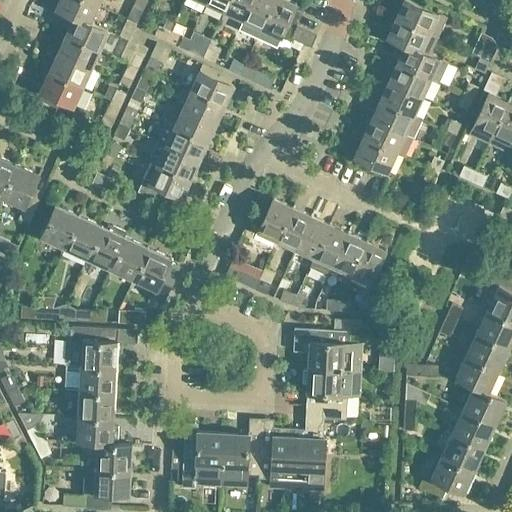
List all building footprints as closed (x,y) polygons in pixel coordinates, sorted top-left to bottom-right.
[(107,32),(108,31),(90,22),(98,5),(87,0),(58,0),(55,8),(107,32)] [(205,3),(206,0),(183,0),(183,2),(202,10),(205,3)] [(224,11),(228,0),(206,0),(205,3),(224,11)] [(242,20),(251,0),(228,0),(224,11),(242,20)] [(261,29),(274,0),(251,0),(242,20),(261,29)] [(280,37),(296,3),(290,0),(274,0),(261,29),(262,29),(258,38),(274,45),(278,36),(280,37)] [(445,17),(407,0),(402,0),(394,17),(436,37),(445,17)] [(297,23),(304,9),(296,5),(289,20),(297,23)] [(137,23),(142,11),(132,7),(127,18),(137,23)] [(107,32),(55,8),(55,9),(73,17),(65,35),(99,51),(107,32)] [(428,55),(428,54),(436,37),(394,17),(386,36),(428,55)] [(131,34),(137,23),(127,18),(122,30),(131,34)] [(166,41),(170,30),(158,25),(154,35),(166,41)] [(310,47),(316,34),(296,25),(290,37),(310,47)] [(177,46),(181,36),(170,30),(166,41),(177,46)] [(490,61),(497,46),(491,37),(481,33),(472,53),(480,57),(490,61)] [(65,35),(56,53),(90,69),(99,51),(65,35)] [(448,63),(428,54),(428,55),(386,36),(385,37),(404,45),(396,63),(430,79),(439,83),(448,63)] [(203,58),(207,48),(196,42),(191,53),(203,58)] [(214,63),(219,53),(207,48),(203,58),(214,63)] [(56,53),(48,72),(82,88),(90,69),(56,53)] [(138,69),(143,57),(134,53),(128,64),(138,69)] [(150,56),(144,68),(154,72),(159,61),(150,56)] [(484,73),(490,61),(480,57),(475,68),(484,73)] [(240,75),(244,65),(233,60),(228,70),(240,75)] [(430,79),(396,63),(387,82),(421,97),(430,79)] [(132,80),(138,69),(128,64),(123,76),(132,80)] [(274,78),(244,65),(240,75),(269,88),(274,78)] [(225,104),(233,85),(199,69),(190,88),(225,104)] [(73,107),(82,88),(48,72),(39,91),(42,93),(39,100),(57,108),(60,101),(73,107)] [(145,91),(151,79),(141,75),(135,86),(145,91)] [(387,82),(378,100),(413,116),(421,97),(387,82)] [(472,98),(478,87),(468,82),(463,94),(472,98)] [(140,103),(145,91),(135,86),(130,98),(140,103)] [(190,88),(182,107),(216,123),(225,104),(190,88)] [(121,106),(126,94),(116,90),(111,101),(121,106)] [(488,143),(508,101),(488,92),(469,134),(488,143)] [(467,110),(472,98),(463,94),(457,105),(467,110)] [(378,100),(370,119),(413,139),(421,120),(413,116),(378,100)] [(115,117),(121,106),(111,101),(106,113),(115,117)] [(507,152),(511,140),(511,102),(508,101),(488,143),(507,152)] [(216,123),(182,107),(173,126),(207,142),(216,123)] [(130,123),(133,116),(124,112),(118,123),(128,128),(130,123)] [(413,139),(370,119),(361,137),(396,153),(404,157),(413,139)] [(455,135),(461,124),(451,119),(446,131),(455,135)] [(207,142),(173,126),(166,122),(157,141),(199,160),(207,142)] [(123,140),(128,128),(118,123),(113,135),(123,140)] [(450,147),(455,135),(446,131),(440,142),(450,147)] [(387,172),(396,153),(361,137),(352,157),(387,172)] [(149,160),(151,161),(156,163),(190,179),(199,160),(157,141),(149,160)] [(110,142),(104,154),(114,158),(120,146),(110,142)] [(0,196),(0,197),(16,164),(0,156),(0,196)] [(438,172),(444,161),(434,156),(429,168),(438,172)] [(190,179),(156,163),(151,161),(137,191),(169,206),(174,195),(181,198),(190,179)] [(33,212),(42,192),(33,188),(39,175),(16,164),(0,197),(33,212)] [(470,181),(475,171),(463,166),(459,176),(470,181)] [(433,184),(438,172),(429,168),(423,179),(433,184)] [(482,186),(486,176),(475,171),(470,181),(482,186)] [(507,197),(511,187),(500,182),(496,193),(507,197)] [(271,250),(291,206),(272,197),(256,231),(259,233),(254,242),(271,250)] [(63,248),(79,215),(55,204),(40,237),(63,248)] [(511,213),(511,209),(504,205),(499,215),(509,220),(511,213)] [(277,241),(294,249),(310,214),(291,206),(271,250),(272,251),(277,241)] [(313,257),(329,223),(310,214),(294,249),(313,257)] [(86,259),(102,225),(79,215),(63,248),(86,259)] [(332,266),(347,231),(329,223),(313,257),(309,266),(328,275),(332,266)] [(109,269),(125,236),(127,232),(113,225),(111,230),(102,225),(86,259),(109,269)] [(332,266),(350,274),(366,240),(347,231),(332,266)] [(132,280),(148,246),(125,236),(109,269),(132,280)] [(370,283),(385,249),(366,240),(350,274),(370,283)] [(156,291),(172,257),(148,246),(132,280),(156,291)] [(254,289),(258,279),(229,266),(225,276),(254,289)] [(511,276),(496,270),(491,281),(480,305),(483,306),(487,308),(511,319),(511,276)] [(266,294),(270,284),(258,279),(254,289),(266,294)] [(291,304),(295,294),(283,290),(280,300),(291,304)] [(303,308),(307,298),(295,294),(291,304),(303,308)] [(339,310),(339,299),(327,298),(326,309),(339,310)] [(351,311),(352,300),(339,299),(339,310),(351,311)] [(455,321),(462,307),(451,302),(445,317),(455,321)] [(36,318),(37,307),(22,306),(21,317),(36,318)] [(511,340),(511,319),(487,308),(483,306),(482,306),(478,315),(483,317),(476,331),(509,346),(511,340)] [(51,319),(52,308),(37,307),(36,318),(51,319)] [(91,321),(91,310),(76,309),(75,320),(91,321)] [(145,323),(145,311),(119,309),(118,322),(145,323)] [(106,321),(107,310),(91,310),(91,321),(106,321)] [(449,335),(455,321),(445,317),(438,331),(449,335)] [(116,367),(121,368),(122,351),(117,351),(118,328),(65,326),(64,364),(80,365),(116,367)] [(360,369),(361,344),(349,343),(350,330),(310,328),(309,337),(308,367),(360,369)] [(466,354),(499,370),(509,346),(476,331),(466,354)] [(393,371),(395,340),(380,339),(378,370),(393,371)] [(488,393),(499,370),(466,354),(455,378),(488,393)] [(421,376),(421,364),(406,364),(405,375),(421,376)] [(436,377),(437,365),(421,364),(421,376),(436,377)] [(115,393),(116,367),(80,365),(78,391),(115,393)] [(347,395),(358,395),(360,369),(308,367),(308,371),(302,371),(302,384),(307,384),(306,405),(310,405),(346,407),(347,395)] [(17,388),(10,374),(0,379),(7,393),(17,388)] [(495,424),(506,401),(488,393),(455,378),(473,386),(462,409),(495,424)] [(24,401),(17,388),(7,393),(14,406),(24,401)] [(113,418),(115,393),(78,391),(77,416),(113,418)] [(414,415),(415,400),(404,400),(403,415),(414,415)] [(322,490),(325,438),(322,438),(323,418),(345,419),(346,407),(310,405),(309,437),(261,435),(258,475),(258,478),(270,478),(270,487),(322,490)] [(495,424),(462,409),(452,432),(485,447),(495,424)] [(413,430),(414,415),(403,415),(403,430),(413,430)] [(96,443),(117,444),(118,427),(113,427),(113,418),(77,416),(75,442),(96,443)] [(21,432),(14,418),(4,424),(11,437),(21,432)] [(44,439),(37,426),(27,431),(34,444),(44,439)] [(220,485),(223,433),(184,431),(181,486),(193,487),(194,483),(220,485)] [(28,446),(21,432),(11,437),(18,451),(28,446)] [(452,432),(441,455),(474,471),(485,447),(452,432)] [(258,475),(261,435),(223,433),(220,485),(246,486),(247,474),(258,475)] [(51,453),(44,439),(34,444),(41,458),(51,453)] [(131,470),(132,445),(117,444),(96,443),(94,468),(131,470)] [(463,494),(474,471),(441,455),(430,479),(423,476),(418,488),(442,499),(447,487),(463,494)] [(94,468),(84,467),(83,493),(85,493),(85,506),(111,508),(112,495),(129,496),(131,470),(94,468)]
